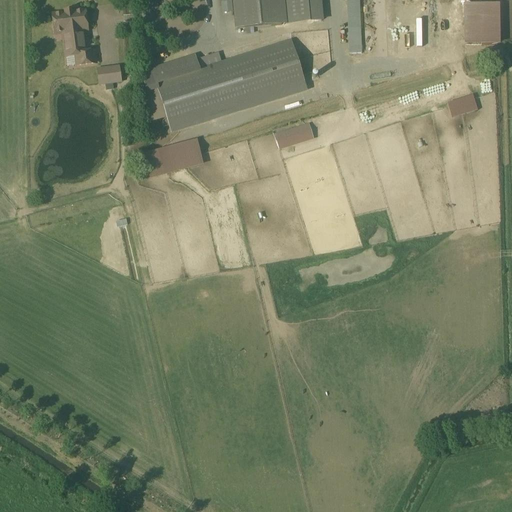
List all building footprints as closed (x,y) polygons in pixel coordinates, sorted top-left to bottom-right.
[(282,0),(233,0),(236,30),(285,25),(282,0)] [(320,0),(282,0),(285,25),(322,22),(320,0)] [(345,0),(347,53),(362,53),(360,0),(345,0)] [(499,46),(498,5),(463,5),(464,47),(499,46)] [(412,17),(412,10),(398,11),(398,18),(412,17)] [(74,12),(64,13),(64,15),(53,16),(55,35),(63,34),(66,58),(75,57),(76,67),(95,65),(94,53),(85,54),(84,47),(85,47),(84,38),(83,39),(82,31),(87,31),(85,12),(74,13),(74,12)] [(291,42),(224,63),(238,105),(304,84),(291,42)] [(224,63),(157,84),(170,126),(238,105),(224,63)] [(119,68),(98,71),(100,85),(121,82),(119,68)] [(447,103),(452,118),(478,110),(473,95),(447,103)] [(286,108),(245,119),(247,125),(287,113),(286,108)] [(311,128),(275,139),(279,149),(282,158),(316,147),(311,128)] [(151,178),(203,165),(198,140),(145,152),(151,178)]
